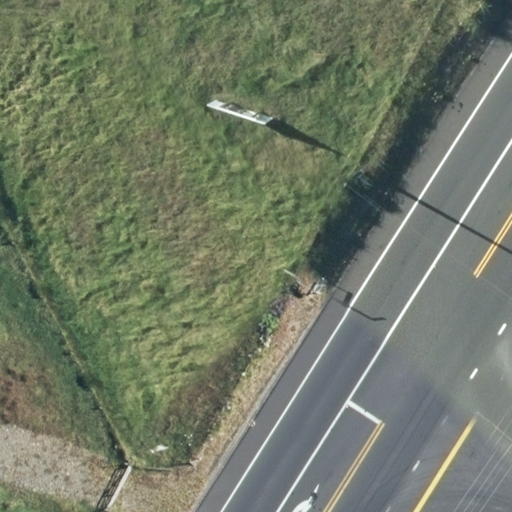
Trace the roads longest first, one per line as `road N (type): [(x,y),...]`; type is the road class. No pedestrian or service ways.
road 1 (primary): [(511,186),(394,363)]
road 2 (primary): [(394,363),(298,511)]
road 3 (tertiary): [(394,363),(511,445)]
